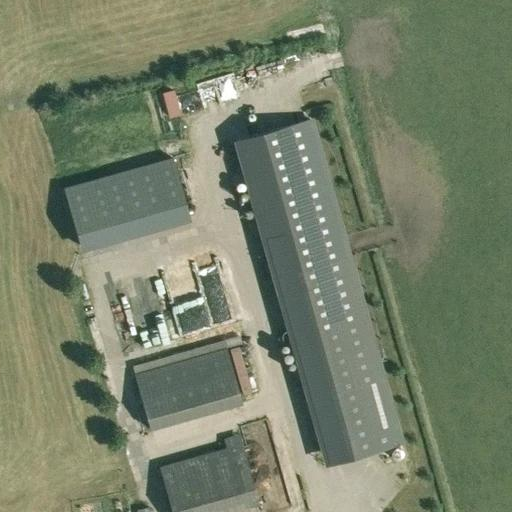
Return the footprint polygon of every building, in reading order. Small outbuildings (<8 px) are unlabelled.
[(324,466),(404,443),(313,120),(233,143),(324,466)] [(221,313),(213,315),(221,341),(229,339),(221,313)] [(247,341),(242,315),(234,317),(239,342),(247,341)] [(150,428),(241,403),(226,349),(135,375),(150,428)] [(159,466),(171,511),(228,511),(259,504),(243,443),(159,466)] [(266,490),(288,489),(286,449),(264,450),(266,490)]
